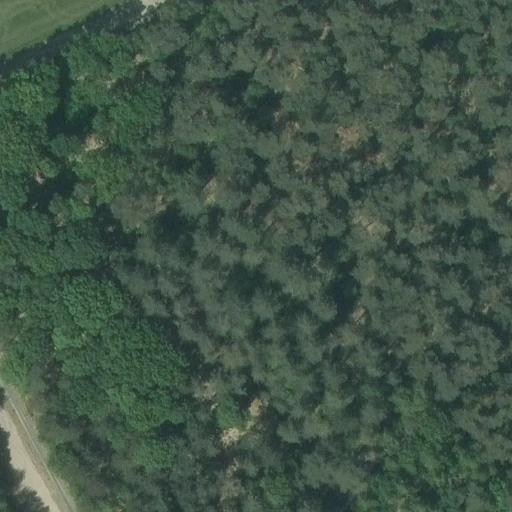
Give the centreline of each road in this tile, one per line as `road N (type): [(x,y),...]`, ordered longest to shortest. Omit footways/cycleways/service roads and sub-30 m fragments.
road 1 (track): [(0,76),(159,0)]
road 2 (track): [(456,426),(340,482)]
